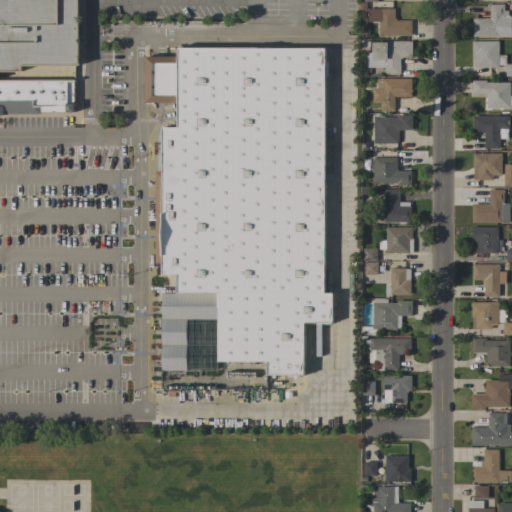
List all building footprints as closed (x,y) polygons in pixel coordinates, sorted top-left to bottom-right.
[(0,0),(79,0),(80,65),(22,66),(22,71),(0,71),(0,80),(74,80),(74,112),(40,113),(40,114),(0,114),(0,0)] [(472,18),(489,18),(489,4),(503,4),(503,11),(508,11),(508,16),(511,16),(511,37),(472,37),(472,18)] [(378,35),(378,22),(367,22),(367,8),(394,9),(394,20),(411,20),(411,36),(378,35)] [(365,67),(366,53),(371,53),(372,42),(386,42),(386,41),(412,41),(412,57),(400,57),(400,74),(384,74),(384,68),(365,67)] [(474,68),(474,56),(473,56),(473,54),(471,54),(471,41),(498,41),(498,55),(505,55),(505,64),(511,64),(511,76),(505,76),(505,65),(498,65),(498,68),(474,68)] [(162,127),(178,127),(178,103),(144,103),(145,57),(177,57),(177,47),(324,48),(324,62),(327,62),(327,78),(324,78),(324,131),(329,131),(328,174),(331,174),(331,182),(324,182),(323,292),(331,292),(331,322),(303,322),(302,374),(267,374),(267,361),(218,361),(218,293),(176,293),(176,276),(161,276),(161,263),(154,263),(154,171),(162,171),(162,127)] [(394,96),(394,111),(380,111),(380,102),(372,102),(372,88),(377,88),(377,79),(382,79),(382,78),(411,78),(411,97),(394,96)] [(510,82),(510,96),(511,96),(511,108),(502,108),(502,109),(499,109),(499,108),(491,108),(491,110),(485,110),(485,104),(486,104),(486,102),(485,102),(485,98),(486,98),(486,95),(472,95),(472,80),(486,80),(486,82),(510,82)] [(382,117),(382,115),(384,115),(384,117),(397,117),(397,115),(412,115),(412,130),(399,130),(398,141),(397,141),(397,143),(373,143),(373,117),(382,117)] [(509,116),(509,129),(507,129),(507,139),(499,139),(499,149),(484,149),(484,133),(482,133),(482,131),(472,131),(472,116),(509,116)] [(501,153),(501,176),(493,176),(493,180),(477,180),(477,179),(473,179),(473,153),(501,153)] [(373,183),(373,157),(397,157),(396,169),(397,169),(397,171),(411,171),(411,185),(396,185),(396,183),(373,183)] [(504,164),(511,164),(511,186),(503,186),(504,164)] [(399,205),(401,205),(401,206),(410,206),(410,222),(405,222),(405,224),(398,224),(398,222),(383,222),(383,215),(377,215),(377,201),(383,201),(383,189),(399,189),(399,205)] [(503,190),(503,203),(501,203),(501,223),(471,223),(471,204),(489,204),(489,190),(503,190)] [(411,227),(411,239),(412,239),(412,253),(385,253),(385,249),(379,249),(379,240),(385,240),(385,227),(411,227)] [(497,227),(497,253),(471,253),(471,227),(497,227)] [(376,248),(376,261),(363,261),(364,248),(376,248)] [(364,275),(363,262),(377,262),(377,274),(364,275)] [(499,264),(499,297),(484,297),(484,281),(482,281),(482,280),(472,280),(472,265),(499,264)] [(390,268),(405,268),(405,269),(409,269),(409,280),(410,280),(410,295),(390,295),(390,293),(384,293),(384,286),(390,286),(390,268)] [(373,302),(374,302),(374,299),(391,299),(391,302),(396,303),(396,301),(411,301),(411,316),(398,316),(398,318),(397,318),(396,329),(377,329),(377,335),(360,335),(360,326),(372,327),(373,302)] [(498,302),(498,310),(504,310),(504,322),(498,322),(498,325),(491,325),(491,329),(472,329),(472,318),(470,318),(470,302),(498,302)] [(502,323),(511,323),(511,335),(502,335),(502,323)] [(410,339),(410,352),(407,352),(407,354),(401,354),(401,355),(398,355),(398,371),(383,371),(383,363),(369,363),(369,349),(360,349),(360,339),(369,339),(369,338),(410,339)] [(509,340),(509,366),(486,366),(486,355),(485,355),(485,353),(471,353),(471,338),(485,338),(485,340),(509,340)] [(485,407),(485,408),(470,408),(470,394),(483,394),(483,392),(485,392),(485,380),(497,380),(497,375),(511,375),(511,389),(508,389),(508,407),(485,407)] [(411,376),(411,391),(407,391),(407,393),(406,393),(406,403),(383,403),(383,390),(381,390),(381,376),(411,376)] [(362,395),(362,382),(374,382),(374,395),(362,395)] [(471,427),(488,427),(488,413),(502,413),(502,424),(506,424),(506,432),(511,432),(511,445),(471,445),(471,427)] [(498,470),(511,471),(510,482),(498,482),(498,483),(471,482),(471,466),(479,466),(479,461),(483,461),(483,449),(498,450),(498,470)] [(384,456),(408,456),(408,470),(410,470),(410,482),(384,482),(384,456)] [(376,462),(376,476),(364,476),(364,462),(376,462)] [(487,486),(487,498),(474,498),(474,486),(487,486)] [(397,503),(409,503),(409,511),(372,511),(372,505),(364,505),(364,491),(377,491),(377,487),(397,487),(397,503)] [(493,511),(467,511),(467,508),(468,508),(468,501),(482,501),(482,508),(493,508),(493,511)] [(511,511),(498,511),(498,503),(511,503),(511,505),(511,511)]
